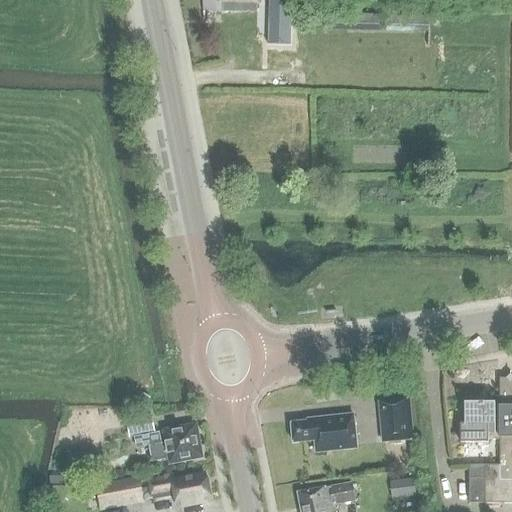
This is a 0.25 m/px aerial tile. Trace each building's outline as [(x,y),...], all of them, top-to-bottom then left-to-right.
[(201,0),(203,20),(204,20),(204,12),(256,13),(256,0),(201,0)] [(256,0),(268,1),(267,45),(289,46),(290,0),(256,0)] [(307,14),(306,28),(348,29),(348,15),(307,14)] [(400,17),(399,31),(427,31),(427,17),(400,17)] [(469,464),(469,503),(511,502),(511,382),(511,381),(511,379),(511,374),(500,384),(499,384),(499,406),(495,406),(495,402),(465,402),(465,423),(460,423),(460,442),(489,442),(489,439),(499,439),(500,464),(469,464)] [(414,440),(410,400),(386,403),(390,443),(414,440)] [(151,414),(125,419),(128,439),(154,433),(151,414)] [(353,416),(324,419),(307,421),(308,423),(291,424),(293,444),(327,440),(328,452),(357,449),(353,416)] [(151,463),(170,459),(171,462),(203,456),(197,424),(165,430),(168,444),(164,445),(163,440),(161,441),(159,433),(133,438),(135,449),(147,447),(151,463)] [(211,500),(206,473),(176,479),(175,474),(160,477),(160,474),(139,478),(139,480),(97,487),(101,507),(142,500),(140,484),(150,482),(153,498),(178,494),(180,506),(211,500)] [(416,496),(413,479),(389,482),(391,500),(416,496)] [(355,503),(352,485),(299,495),(302,511),(335,511),(335,507),(355,503)]
